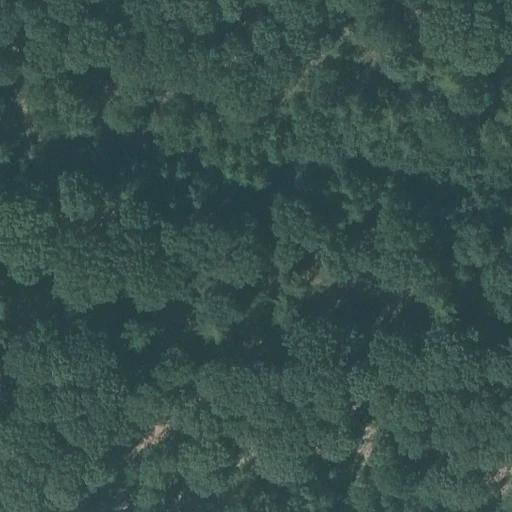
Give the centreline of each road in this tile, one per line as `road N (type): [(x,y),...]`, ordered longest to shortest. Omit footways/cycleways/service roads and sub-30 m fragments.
road 1 (track): [(294,0),(208,511)]
road 2 (track): [(0,475),(188,511)]
